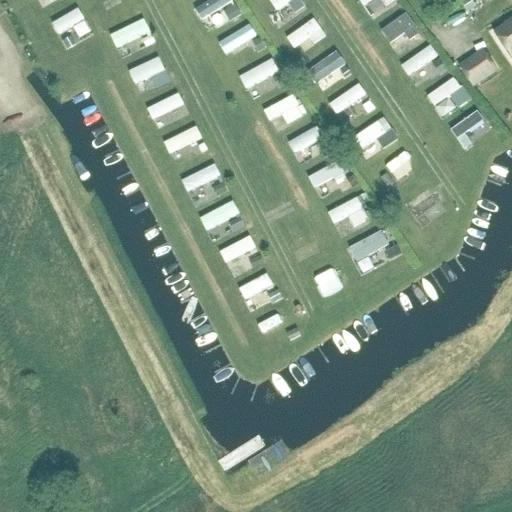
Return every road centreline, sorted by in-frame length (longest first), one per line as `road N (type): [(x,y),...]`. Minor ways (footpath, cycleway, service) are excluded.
road 1 (track): [(143,0),(308,311)]
road 2 (track): [(319,0),(453,198)]
